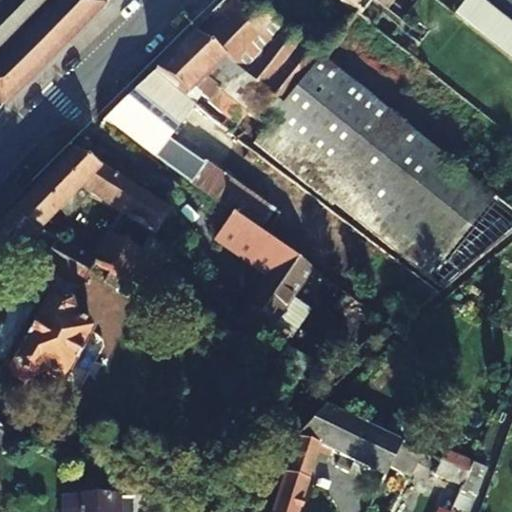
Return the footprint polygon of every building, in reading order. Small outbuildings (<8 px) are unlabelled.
[(0,0),(0,99),(4,102),(101,6),(94,0),(0,0)] [(511,213),(318,59),(244,0),(229,0),(194,35),(197,37),(282,109),(264,129),(252,143),(442,290),(511,231),(511,213)] [(373,0),(339,0),(361,16),(373,0)] [(447,9),(435,0),(417,0),(408,12),(430,31),(447,9)] [(511,24),(503,17),(492,8),(483,1),(481,0),(465,0),(454,15),(465,23),(474,31),(485,40),(496,48),(507,57),(511,61),(511,24)] [(396,27),(388,37),(410,55),(418,45),(396,27)] [(194,35),(177,52),(219,90),(220,92),(247,115),(264,129),(282,109),(197,37),(194,35)] [(153,73),(193,105),(198,98),(223,119),(218,125),(230,135),(247,115),(220,92),(219,90),(177,52),(153,73)] [(231,215),(259,236),(260,234),(272,217),(169,140),(196,108),(193,105),(153,73),(105,120),(154,155),(153,157),(232,214),(231,215)] [(65,219),(89,196),(80,190),(97,170),(71,153),(10,216),(38,231),(57,212),(65,219)] [(112,179),(97,170),(80,190),(89,196),(98,201),(112,179)] [(120,214),(91,260),(94,262),(126,279),(149,241),(154,234),(122,214),(134,194),(112,179),(98,201),(120,214)] [(167,213),(134,194),(122,214),(154,234),(167,213)] [(259,236),(231,215),(215,238),(267,275),(247,305),(250,307),(230,337),(274,361),(291,335),(275,324),(311,270),(259,236)] [(19,252),(43,265),(47,257),(33,248),(37,242),(51,250),(56,241),(38,231),(10,216),(0,226),(0,257),(11,264),(19,252)] [(91,260),(56,241),(51,250),(47,257),(43,265),(42,267),(79,287),(80,287),(94,262),(91,260)] [(126,279),(150,293),(173,256),(149,241),(126,279)] [(62,387),(93,330),(71,318),(73,315),(70,303),(55,295),(46,299),(10,366),(13,375),(27,382),(34,379),(37,385),(42,387),(40,391),(46,394),(48,391),(51,392),(57,391),(59,386),(62,387)] [(296,437),(382,476),(385,478),(401,443),(323,407),(296,437)] [(299,511),(320,448),(296,437),(295,437),(270,511),(299,511)] [(451,511),(453,508),(473,463),(445,450),(440,461),(434,475),(450,482),(437,511),(451,511)] [(132,511),(133,498),(64,497),(64,511),(132,511)]
